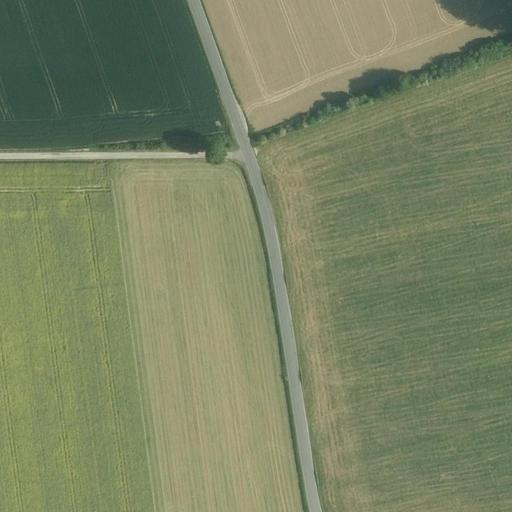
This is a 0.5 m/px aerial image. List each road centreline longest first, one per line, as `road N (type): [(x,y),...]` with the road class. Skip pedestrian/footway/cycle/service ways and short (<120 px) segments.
road 1 (tertiary): [(194,0),(267,228),(315,511)]
road 2 (track): [(0,156),(249,154)]
